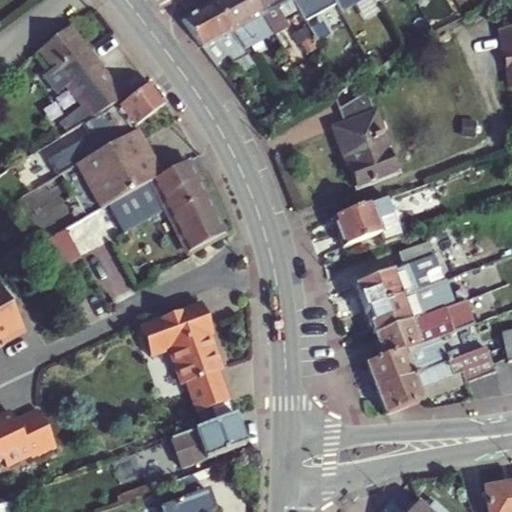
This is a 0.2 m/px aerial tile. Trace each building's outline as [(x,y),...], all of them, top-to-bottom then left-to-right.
[(231,34),(243,52),(273,36),(262,17),(251,0),(220,0),(214,4),(231,34)] [(291,1),(290,0),(251,0),(262,17),(273,36),(284,55),(291,50),(282,37),(281,38),(280,36),(288,30),(275,10),(291,1)] [(290,0),(291,1),(303,23),(335,5),(331,0),(290,0)] [(331,0),(335,5),(339,14),(365,0),(331,0)] [(214,4),(182,22),(215,69),(226,58),(232,66),(243,60),(247,58),(243,52),(231,34),(214,4)] [(306,26),(316,43),(329,35),(318,18),(306,26)] [(124,101),(68,29),(39,51),(53,70),(43,78),(57,95),(67,88),(82,107),(92,120),(115,106),(124,101)] [(511,29),(499,32),(503,56),(505,57),(507,68),(505,70),(509,91),(511,90),(511,29)] [(243,60),(250,71),(255,68),(247,58),(243,60)] [(99,154),(164,105),(149,86),(117,110),(115,106),(92,120),(82,126),(89,137),(48,161),(57,178),(61,175),(99,154)] [(334,131),(356,191),(397,176),(366,95),(338,112),(344,127),(334,131)] [(92,120),(82,107),(58,126),(66,136),(82,126),(92,120)] [(117,203),(161,178),(136,134),(99,154),(61,175),(86,220),(107,208),(117,203)] [(161,178),(117,203),(132,230),(165,212),(188,255),(224,236),(187,164),(161,178)] [(333,221),(343,249),(380,235),(384,245),(407,236),(393,199),(333,221)] [(107,208),(123,236),(132,230),(117,203),(107,208)] [(49,269),(77,254),(72,244),(65,232),(37,247),(49,269)] [(355,287),(364,312),(428,288),(423,276),(438,271),(428,245),(398,256),(403,269),(355,287)] [(53,276),(81,260),(77,254),(49,269),(53,276)] [(364,312),(373,337),(455,306),(445,282),(442,283),(428,288),(364,312)] [(0,345),(1,347),(25,334),(0,290),(0,345)] [(136,321),(147,351),(165,344),(179,378),(183,376),(195,407),(201,422),(231,410),(225,395),(226,395),(214,365),(220,363),(206,328),(210,327),(200,298),(136,321)] [(373,337),(382,360),(438,340),(453,334),(450,325),(470,317),(464,303),(455,306),(373,337)] [(511,334),(502,337),(507,366),(511,364),(511,334)] [(382,360),(365,366),(375,392),(413,377),(459,359),(457,352),(444,357),(438,340),(382,360)] [(470,355),(480,382),(495,376),(485,350),(470,355)] [(375,392),(385,417),(422,403),(418,392),(460,376),(465,387),(480,382),(470,355),(459,359),(413,377),(375,392)] [(418,392),(422,403),(465,387),(460,376),(418,392)] [(9,412),(0,416),(0,461),(3,461),(6,467),(29,456),(31,460),(55,449),(37,410),(14,421),(9,412)] [(245,439),(233,410),(231,410),(201,422),(170,434),(182,463),(245,439)] [(212,511),(202,486),(158,502),(161,511),(212,511)] [(511,511),(511,486),(483,491),(486,511),(511,511)]
